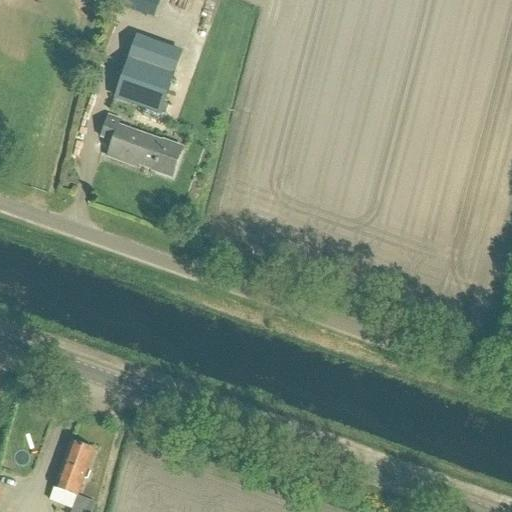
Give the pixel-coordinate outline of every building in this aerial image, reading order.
[(110,0),(110,2),(154,18),(160,0),(110,0)] [(95,9),(93,17),(122,23),(124,15),(95,9)] [(128,64),(115,99),(162,116),(175,80),(128,64)] [(174,177),(183,149),(165,143),(119,127),(122,121),(109,116),(101,137),(113,141),(108,158),(130,166),(131,163),(155,171),(174,177)] [(78,150),(74,160),(142,185),(145,175),(78,150)] [(88,470),(95,451),(73,443),(57,489),(79,497),(85,480),(89,479),(91,473),(88,470)] [(28,460),(22,499),(43,502),(50,463),(28,460)] [(89,511),(92,504),(78,499),(73,511),(89,511)]
